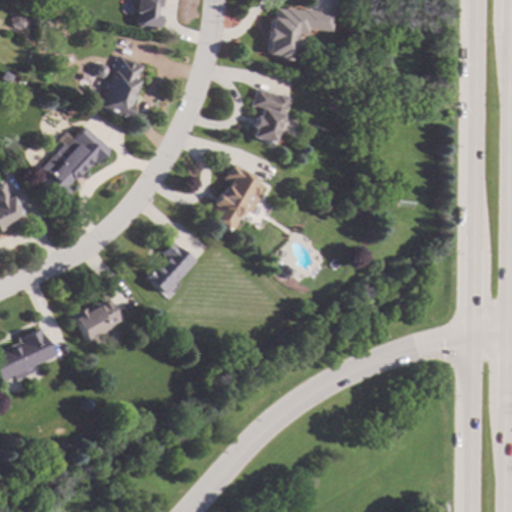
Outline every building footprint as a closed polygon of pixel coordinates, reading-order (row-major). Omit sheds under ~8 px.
[(156,0),(156,7),(153,7),(152,14),(158,15),(157,26),(150,25),(150,28),(130,26),(131,12),(129,11),(130,3),(126,2),(126,0),(156,0)] [(297,10),(297,9),(328,14),(325,33),(303,29),(302,35),(294,34),(289,62),(274,59),(275,58),(269,57),(270,55),(261,54),(263,40),(261,40),(263,29),(265,30),(270,8),(280,9),(280,7),(297,10)] [(24,20),(20,30),(7,24),(11,14),(24,20)] [(137,65),(132,78),(134,79),(125,105),(128,107),(124,118),(91,106),(96,91),(95,91),(99,79),(105,82),(106,77),(103,76),(110,56),(137,65)] [(99,64),(101,69),(99,75),(94,78),(87,76),(86,71),(88,64),(93,63),(99,64)] [(80,74),(83,75),(84,77),(84,79),(83,81),(81,82),(78,82),(76,81),(76,78),(77,75),(80,74)] [(270,96),(270,97),(271,94),(282,97),(276,115),(280,117),(270,144),(243,135),(250,114),(254,116),(256,110),(243,106),(249,89),(270,96)] [(103,150),(89,166),(86,163),(69,181),(67,179),(59,187),(63,191),(52,203),(32,184),(41,174),(34,168),(58,142),(65,149),(69,144),(64,139),(77,126),(103,150)] [(232,168),(231,169),(251,182),(250,184),(255,187),(249,197),(252,199),(244,212),(237,212),(224,233),(211,225),(212,223),(203,217),(205,215),(202,213),(214,196),(215,197),(223,184),(215,179),(226,163),(232,168)] [(0,186),(6,198),(11,196),(20,216),(14,219),(16,222),(0,229),(0,186)] [(187,261),(156,294),(138,278),(158,257),(152,252),(164,239),(187,261)] [(291,272),(284,280),(273,271),(280,263),(291,272)] [(114,320),(106,325),(108,328),(94,336),(93,333),(81,340),(67,314),(78,308),(79,311),(102,298),(114,320)] [(47,355),(26,366),(28,370),(9,380),(7,375),(0,378),(0,347),(12,341),(10,338),(33,327),(47,355)]
